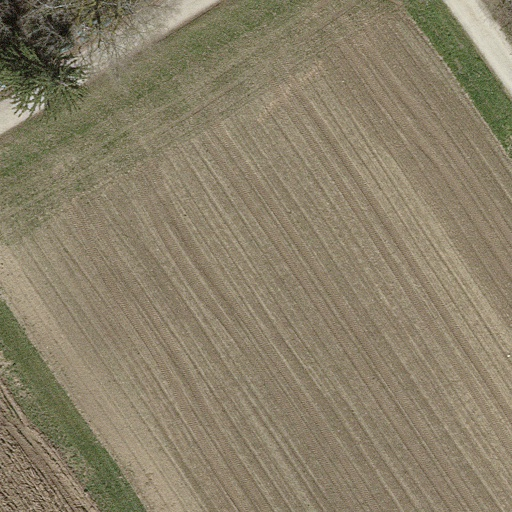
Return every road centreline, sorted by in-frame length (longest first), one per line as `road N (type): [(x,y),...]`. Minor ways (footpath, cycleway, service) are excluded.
road 1 (track): [(194,0),(0,118)]
road 2 (track): [(439,0),(511,103)]
